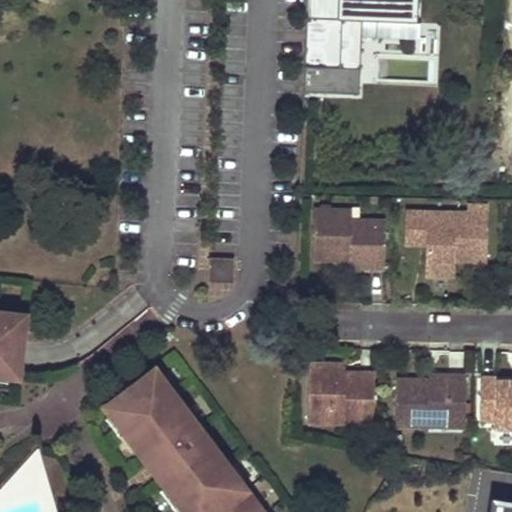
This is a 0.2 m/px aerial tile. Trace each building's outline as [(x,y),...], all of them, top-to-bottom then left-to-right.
[(415,21),(415,0),(335,0),(335,18),(305,18),(303,67),(358,68),(359,20),(415,21)] [(486,260),(487,213),(488,204),(467,204),(467,213),(405,212),(405,244),(420,244),(420,235),(426,235),(426,244),(426,274),(454,275),(455,260),(486,260)] [(348,268),(383,269),(385,223),(370,223),(370,233),(351,232),(352,222),(352,212),(314,211),(312,259),(348,261),(348,268)] [(352,222),(351,232),(370,233),(370,223),(352,222)] [(234,259),(209,258),(208,283),(233,284),(234,259)] [(0,371),(7,373),(17,374),(24,314),(0,311),(0,371)] [(309,364),(308,422),(344,423),(345,413),(373,414),(374,375),(345,374),(325,374),(326,364),(309,364)] [(345,365),(326,364),(325,374),(345,374),(345,365)] [(261,511),(203,435),(198,439),(190,429),(196,425),(154,369),(106,405),(112,413),(125,430),(122,432),(136,450),(143,460),(156,476),(163,486),(177,503),(179,501),(187,511),(261,511)] [(396,380),(396,426),(429,427),(429,421),(465,422),(465,376),(428,375),(428,380),(396,380)] [(496,376),(480,376),(480,414),(494,414),(494,421),(494,430),(511,430),(511,379),(496,379),(496,376)] [(112,413),(104,419),(131,454),(136,450),(122,432),(125,430),(112,413)] [(373,414),(345,413),(344,423),(373,424),(373,414)] [(177,503),(163,486),(158,490),(174,511),(187,511),(179,501),(177,503)] [(511,511),(511,503),(492,500),(489,511),(511,511)]
